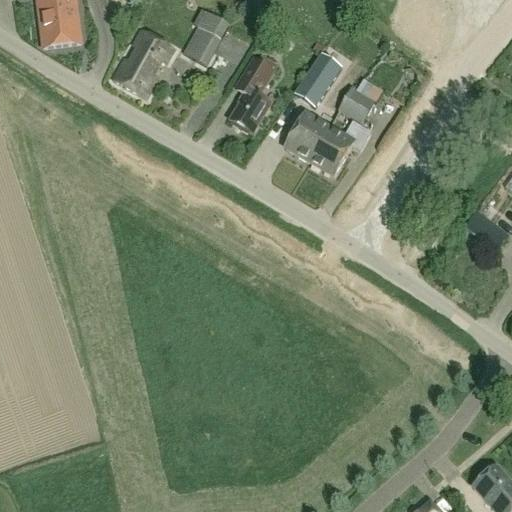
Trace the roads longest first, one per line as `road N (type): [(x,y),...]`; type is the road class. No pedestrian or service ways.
road 1 (tertiary): [(346,244),(0,39)]
road 2 (residential): [(346,244),(511,14)]
road 3 (residential): [(366,511),(439,445),(510,354)]
road 4 (tertiary): [(510,354),(346,244)]
